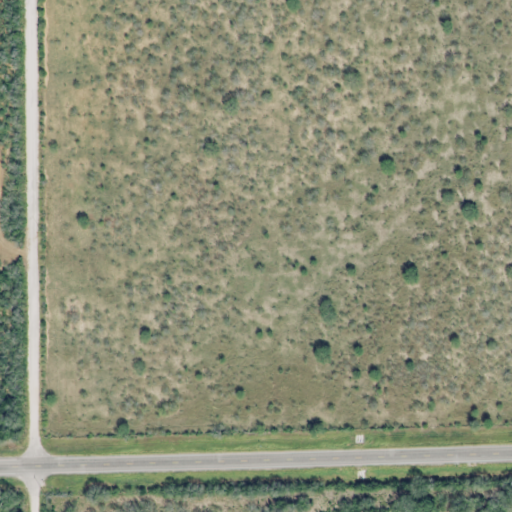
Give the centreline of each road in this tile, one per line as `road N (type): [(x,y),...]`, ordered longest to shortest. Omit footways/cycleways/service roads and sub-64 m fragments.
road 1 (secondary): [(0,465),(511,452)]
road 2 (residential): [(34,511),(31,0)]
